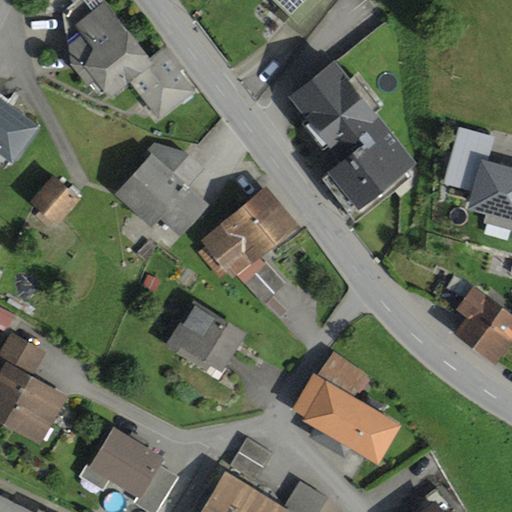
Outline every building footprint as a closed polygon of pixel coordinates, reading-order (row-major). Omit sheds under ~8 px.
[(271,0),(279,7),(273,15),(303,39),(330,4),(326,0),(271,0)] [(68,47),(71,66),(88,88),(95,83),(110,101),(130,84),(159,121),(196,93),(163,48),(150,59),(105,2),(74,27),(81,36),(68,47)] [(417,165),(335,63),(289,101),(340,164),(328,173),(360,211),(417,165)] [(41,129),(0,98),(0,156),(13,166),(41,129)] [(494,139),(459,129),(443,185),(472,194),(468,211),(485,216),(483,223),(511,231),(511,169),(488,162),(494,139)] [(156,152),(116,195),(153,228),(160,220),(182,240),(212,208),(189,187),(205,170),(186,153),(155,143),(151,147),(156,152)] [(54,176),(29,203),(57,228),(81,200),(54,176)] [(207,247),(199,254),(219,278),(227,271),(233,278),(237,275),(262,304),(287,283),(267,260),(265,261),(263,259),(301,228),(267,188),(203,242),(207,247)] [(157,248),(148,241),(137,253),(146,261),(157,248)] [(161,281),(148,275),(142,288),(155,293),(161,281)] [(511,344),(511,317),(473,288),(456,311),(467,320),(455,335),(496,366),(511,344)] [(247,334),(194,302),(167,346),(208,371),(211,366),(222,374),(247,334)] [(16,315),(0,306),(0,329),(7,333),(16,315)] [(48,353),(11,332),(0,352),(0,373),(1,373),(0,374),(0,424),(40,447),(68,397),(33,379),(48,353)] [(317,376),(313,374),(291,411),(305,419),(303,423),(314,429),(309,439),(345,460),(350,451),(378,467),(402,426),(355,398),(368,376),(334,352),(317,376)] [(165,460),(114,429),(91,467),(87,465),(79,478),(103,492),(110,482),(138,499),(134,505),(145,511),(159,511),(181,477),(162,465),(165,460)] [(273,453),(247,438),(229,469),(255,484),(273,453)] [(286,510),(226,475),(204,511),(321,511),(328,499),(301,483),(286,510)] [(0,511),(41,511),(39,511),(38,511),(29,511),(0,497),(0,511)] [(443,511),(436,502),(423,511),(443,511)]
